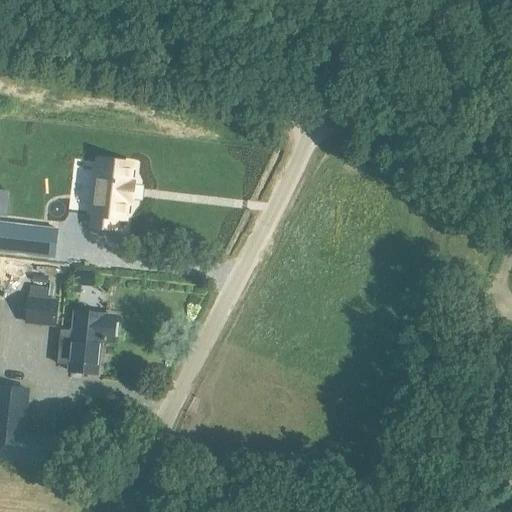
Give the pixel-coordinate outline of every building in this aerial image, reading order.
[(111,218),(121,219),(123,200),(127,200),(128,183),(124,183),(126,164),(94,161),(88,227),(110,229),(111,218)] [(0,223),(0,251),(55,258),(59,230),(0,223)] [(28,297),(25,324),(57,327),(59,300),(49,299),(49,297),(50,288),(31,286),(29,297),(28,297)] [(62,331),(58,364),(70,365),(70,371),(97,373),(100,341),(113,342),(116,317),(102,316),(102,322),(75,319),(74,332),(62,331)] [(0,457),(52,463),(54,445),(17,441),(23,389),(0,386),(0,457)]
